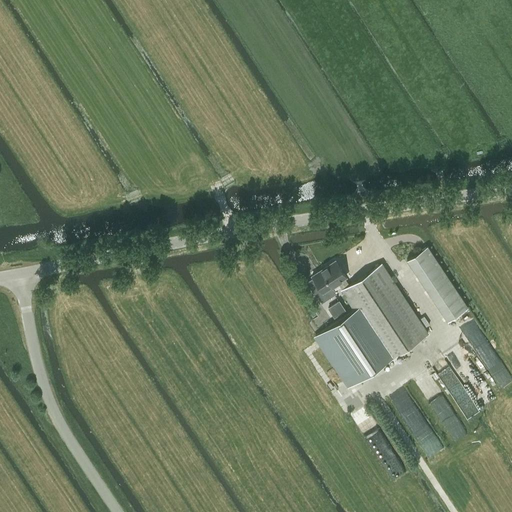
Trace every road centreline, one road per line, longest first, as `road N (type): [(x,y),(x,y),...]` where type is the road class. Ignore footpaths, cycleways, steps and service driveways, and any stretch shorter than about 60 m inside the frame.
road 1 (unclassified): [(17,273),(511,189)]
road 2 (unclassified): [(117,511),(44,392),(17,273)]
road 3 (track): [(452,511),(374,388)]
